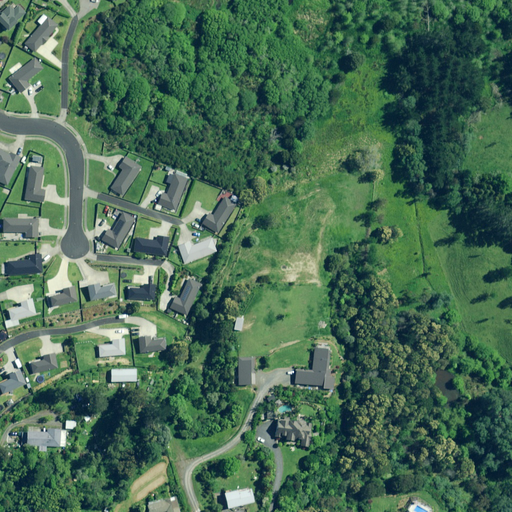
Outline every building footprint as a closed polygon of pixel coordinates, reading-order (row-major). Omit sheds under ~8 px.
[(25,12),(18,6),(14,10),(10,6),(0,15),(0,22),(7,30),(25,12)] [(58,25),(47,16),(25,44),(35,52),(42,43),(43,43),(58,25)] [(8,69),(13,75),(9,79),(20,93),(30,86),(26,81),(42,68),(35,58),(23,67),(19,62),(15,66),(14,65),(8,69)] [(0,147),(0,182),(8,185),(20,157),(10,153),(10,154),(3,150),(3,149),(0,147)] [(141,167),(125,157),(119,167),(123,170),(111,189),(122,196),(141,167)] [(44,168),(30,166),(25,200),(43,203),(45,190),(41,189),(44,168)] [(177,171),(176,175),(174,174),(166,194),(162,193),(158,204),(155,210),(161,212),(163,206),(175,211),(187,179),(183,177),(184,174),(177,171)] [(209,213),(202,224),(199,229),(203,231),(206,226),(218,233),(236,204),(224,197),(213,215),(209,213)] [(134,219),(123,212),(112,231),(108,229),(101,240),(118,249),(134,219)] [(39,219),(3,219),(3,232),(26,233),(25,237),(38,237),(39,219)] [(171,242),(168,242),(169,237),(158,236),(157,241),(135,238),(133,252),(167,256),(167,249),(171,249),(171,242)] [(218,251),(213,238),(192,246),(190,242),(178,246),(185,263),(218,251)] [(43,273),(41,254),(29,255),(29,260),(7,262),(8,276),(43,273)] [(201,284),(189,279),(180,299),(175,297),(170,308),(187,315),(201,284)] [(100,288),(99,283),(87,286),(90,301),(116,296),(113,285),(100,288)] [(154,299),(155,290),(155,284),(143,284),(143,286),(140,286),(139,289),(129,288),(129,298),(154,299)] [(77,302),(74,286),(62,289),(63,294),(49,297),(52,307),(77,302)] [(36,314),(32,299),(21,302),(22,307),(8,310),(11,321),(36,314)] [(243,319),(235,317),(233,330),(241,331),(243,319)] [(150,341),(149,336),(136,338),(138,353),(165,350),(164,339),(150,341)] [(123,354),(122,340),(99,341),(100,347),(100,355),(123,354)] [(333,354),(330,353),(330,349),(314,348),(312,370),(296,369),(295,383),(320,385),(320,388),(334,389),(334,377),(330,377),(331,370),(328,370),(329,366),(332,366),(333,354)] [(54,356),(40,358),(41,364),(25,367),(29,376),(55,370),(54,356)] [(254,357),(236,357),(236,386),(251,386),(251,373),(254,373),(254,357)] [(136,381),(136,369),(111,370),(111,381),(136,381)] [(17,373),(3,378),(5,383),(0,384),(0,395),(22,387),(17,373)] [(274,394),(267,399),(270,404),(277,399),(274,394)] [(352,429),(353,414),(345,413),(344,428),(352,429)] [(283,416),(283,420),(276,420),(275,437),(281,437),(281,435),(285,436),(285,437),(285,439),(301,440),(300,446),(311,447),(312,438),(318,438),(319,432),(311,432),(312,422),(289,420),(289,416),(283,416)] [(45,446),(59,447),(58,452),(66,452),(66,447),(67,430),(41,429),(41,432),(27,431),(26,445),(39,446),(39,448),(45,449),(45,446)] [(253,502),(250,489),(237,492),(237,491),(224,494),(228,508),(253,502)] [(179,511),(176,496),(147,503),(148,511),(163,511),(167,511),(179,511)]
